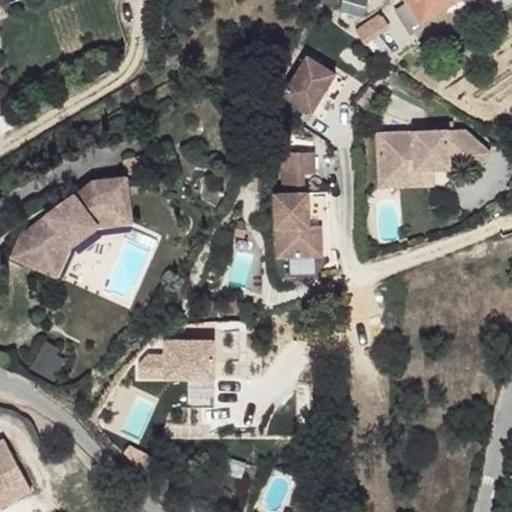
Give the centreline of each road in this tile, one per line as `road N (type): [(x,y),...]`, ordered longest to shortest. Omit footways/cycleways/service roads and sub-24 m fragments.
road 1 (unknown): [(0,152),(133,70),(158,0)]
road 2 (unclassified): [(159,511),(50,409),(0,384)]
road 3 (unknown): [(376,288),(350,258),(347,121)]
road 4 (unknown): [(376,288),(262,405)]
road 5 (unknown): [(511,249),(458,249),(423,259),(376,288)]
